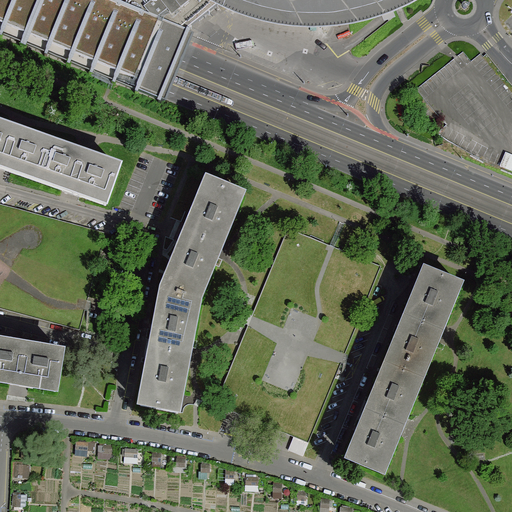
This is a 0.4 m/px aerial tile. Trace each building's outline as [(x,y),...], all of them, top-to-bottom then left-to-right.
[(0,0),(0,37),(162,105),(167,91),(172,79),(174,76),(175,72),(182,55),(188,40),(191,34),(159,0),(142,14),(130,0),(0,0)] [(159,0),(191,34),(222,2),(256,16),(279,23),(299,26),(327,26),(345,24),(368,19),(389,13),(410,2),(413,0),(130,0),(142,14),(159,0)] [(121,165),(0,122),(0,169),(106,206),(121,165)] [(246,191),(208,175),(161,286),(139,406),(179,413),(200,299),(246,191)] [(106,235),(0,206),(0,307),(81,329),(87,307),(87,304),(100,259),(106,235)] [(333,246),(289,228),(251,319),(216,405),(238,414),(287,433),(309,442),(344,358),(381,266),(333,246)] [(463,284),(424,268),(346,459),(385,475),(442,333),(463,284)] [(65,345),(0,334),(0,382),(57,392),(65,345)] [(125,461),(139,462),(140,448),(125,447),(125,461)] [(18,476),(31,477),(32,463),(18,463),(18,476)] [(18,504),(27,505),(28,494),(19,493),(18,504)]
